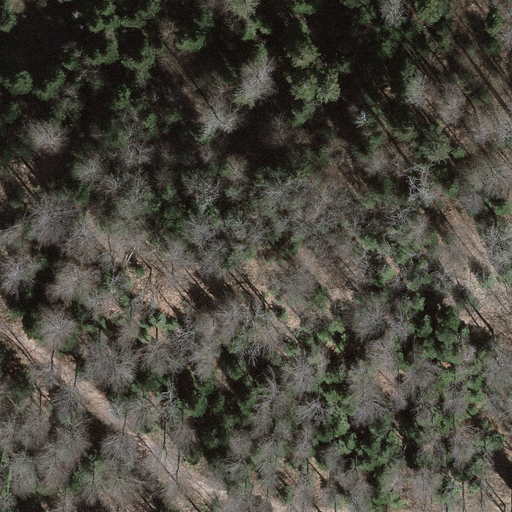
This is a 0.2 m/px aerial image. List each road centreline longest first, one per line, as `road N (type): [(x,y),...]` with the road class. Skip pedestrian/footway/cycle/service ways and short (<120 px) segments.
road 1 (track): [(0,328),(129,424),(173,469)]
road 2 (track): [(173,469),(256,502),(312,511)]
